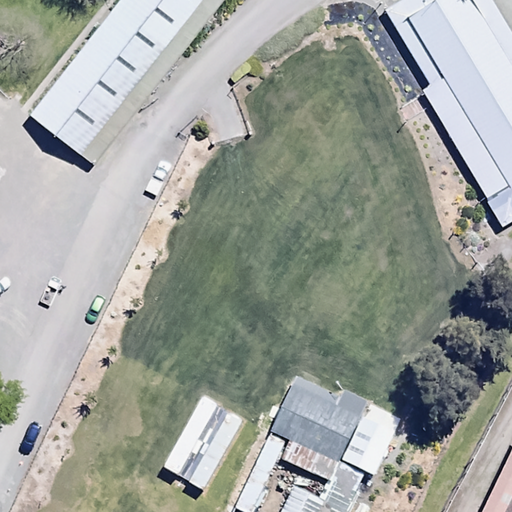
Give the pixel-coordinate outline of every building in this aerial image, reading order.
[(101,174),(231,0),(119,0),(28,121),(101,174)] [(511,24),(498,0),(433,0),(389,26),(504,225),(511,221),(511,24)] [(348,397),(341,412),(291,389),(269,435),(287,443),(277,462),(326,485),(357,419),(365,423),(372,408),(348,397)] [(511,511),(511,445),(480,511),(511,511)] [(323,511),(324,511),(292,494),(282,511),(323,511)]
